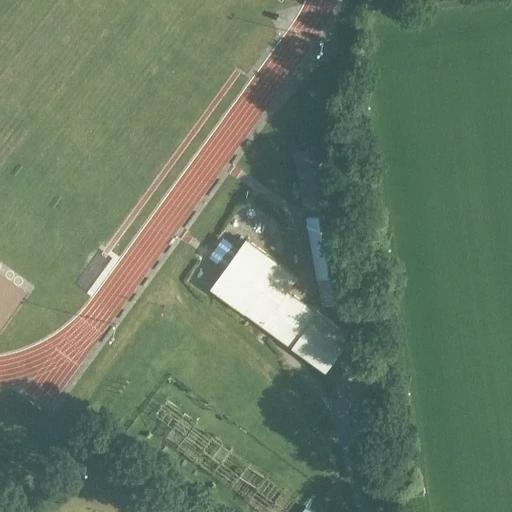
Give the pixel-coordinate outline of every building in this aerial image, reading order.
[(253,30),(235,53),(254,67),(271,44),(253,30)] [(278,93),(300,61),(279,46),(257,78),(278,93)] [(306,123),(287,108),(251,156),(270,171),(306,123)] [(294,150),(305,212),(341,206),(330,144),(294,150)] [(297,191),(277,177),(271,186),(291,199),(297,191)] [(306,217),(322,306),(362,299),(360,288),(353,289),(350,271),(343,272),(332,213),(306,217)] [(298,276),(247,239),(212,287),(327,371),(352,336),(288,290),(298,276)]
